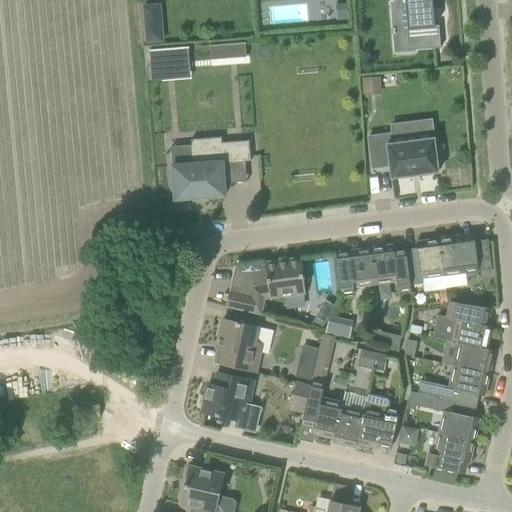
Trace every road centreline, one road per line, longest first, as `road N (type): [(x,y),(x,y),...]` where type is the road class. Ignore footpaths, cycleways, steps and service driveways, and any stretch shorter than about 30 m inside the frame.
road 1 (residential): [(170,428),(205,262),(216,248),(483,208),(498,216)]
road 2 (residential): [(406,484),(170,428)]
road 3 (residential): [(511,188),(501,178),(489,0)]
